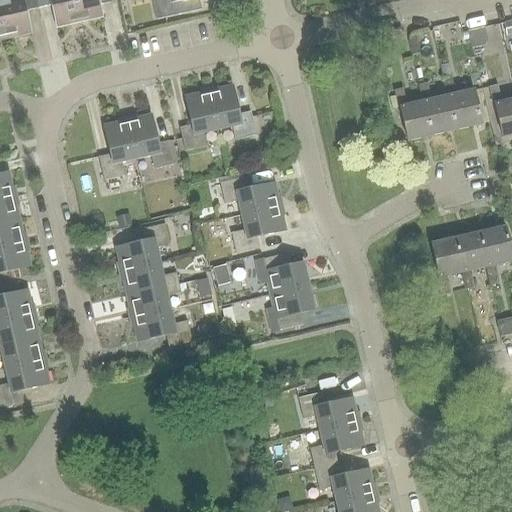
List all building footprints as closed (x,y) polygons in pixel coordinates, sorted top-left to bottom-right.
[(38,9),(36,0),(0,0),(0,7),(7,39),(30,34),(25,12),(38,9)] [(36,0),(38,9),(50,6),(55,28),(78,23),(72,0),(36,0)] [(72,0),(78,23),(101,18),(99,5),(112,3),(111,0),(72,0)] [(151,0),(156,21),(201,10),(198,0),(151,0)] [(448,97),(456,130),(480,124),(472,91),(454,95),(450,77),(441,80),(445,97),(448,97)] [(431,136),(456,130),(448,97),(445,97),(430,101),(426,83),(417,85),(421,103),(424,102),(431,136)] [(511,99),(500,102),(497,86),(488,88),(492,105),(493,105),(501,138),(511,135),(511,99)] [(208,92),(217,131),(232,127),(235,141),(255,136),(250,112),(238,115),(232,87),(208,92)] [(407,141),(431,136),(424,102),(421,103),(406,106),(402,88),(393,90),(397,108),(399,108),(407,141)] [(203,134),(217,131),(208,92),(184,98),(190,126),(179,129),(185,152),(206,147),(203,134)] [(127,122),(135,159),(150,156),(153,170),(175,165),(169,141),(157,144),(150,116),(127,122)] [(121,163),(135,159),(127,122),(103,127),(109,155),(98,158),(103,181),(124,177),(121,163)] [(0,200),(14,197),(9,173),(0,175),(0,200)] [(237,202),(241,216),(279,207),(273,183),(245,190),(243,178),(219,184),(224,205),(237,202)] [(0,224),(20,220),(14,197),(0,200),(0,224)] [(279,207),(241,216),(244,231),(230,234),(235,255),(259,249),(256,238),(284,231),(279,207)] [(0,249),(25,244),(20,220),(0,224),(0,249)] [(121,272),(159,263),(155,248),(169,245),(165,225),(142,230),(144,242),(115,249),(121,272)] [(504,227),(479,233),(487,267),(484,268),(488,285),(497,282),(494,266),(511,262),(504,227)] [(487,267),(479,233),(455,238),(463,273),(460,273),(464,291),(473,288),(469,271),(484,268),(487,267)] [(463,273),(455,238),(430,244),(438,277),(436,278),(440,296),(449,294),(445,277),(460,273),(463,273)] [(0,274),(30,268),(25,244),(0,249),(0,274)] [(267,283),(270,296),(307,287),(302,263),(289,266),(286,254),(255,261),(260,284),(267,283)] [(244,277),(239,260),(216,267),(221,284),(244,277)] [(126,296),(178,284),(176,274),(162,277),(159,263),(121,272),(126,296)] [(132,319),(170,310),(166,297),(181,294),(178,284),(126,296),(132,319)] [(313,311),(307,287),(270,296),(273,309),(266,311),(271,333),(303,326),(300,314),(313,311)] [(0,322),(33,315),(28,291),(0,297),(0,322)] [(173,325),(170,310),(132,319),(137,343),(166,336),(168,348),(192,343),(187,322),(173,325)] [(0,346),(38,338),(33,315),(0,322),(0,346)] [(511,334),(511,318),(496,322),(499,337),(511,334)] [(5,370),(43,361),(38,338),(0,346),(0,357),(2,357),(5,370)] [(49,385),(43,361),(5,370),(8,385),(0,387),(0,408),(23,404),(20,391),(49,385)] [(317,417),(320,432),(359,423),(353,399),(325,405),(322,394),(298,399),(303,420),(317,417)] [(359,423),(320,432),(324,447),(310,450),(315,470),(338,465),(336,453),(364,447),(359,423)] [(333,488),(337,502),(375,493),(369,470),(341,476),(338,465),(315,470),(320,491),(333,488)] [(379,511),(375,493),(337,502),(338,511),(379,511)]
